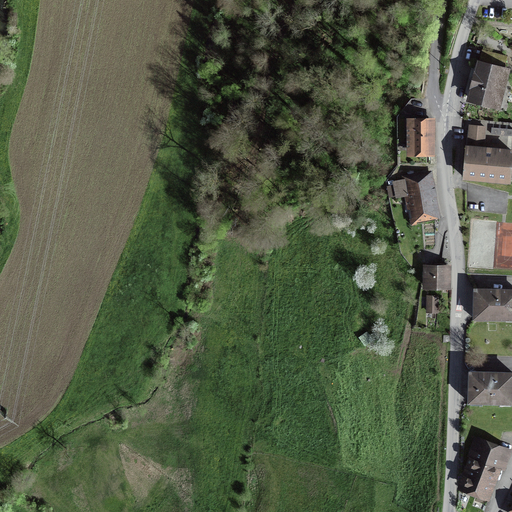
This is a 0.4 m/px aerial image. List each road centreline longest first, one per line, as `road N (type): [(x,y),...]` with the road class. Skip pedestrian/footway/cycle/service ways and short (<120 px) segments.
road 1 (tertiary): [(450,511),(462,278),(445,186),(445,133)]
road 2 (tertiary): [(445,133),(476,0)]
road 3 (residential): [(445,133),(434,46),(440,0)]
